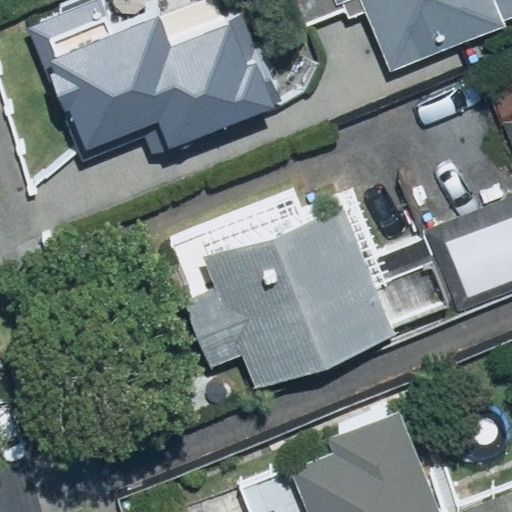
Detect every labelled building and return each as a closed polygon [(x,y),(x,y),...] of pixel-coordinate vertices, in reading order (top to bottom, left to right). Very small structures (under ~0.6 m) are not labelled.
[(111,0),(60,0),(28,14),(88,154),(154,126),(145,106),(162,99),(173,125),(282,78),(248,0),(148,0),(117,14),(111,0)] [(511,0),(367,0),(389,55),(511,6),(511,0)] [(466,300),(511,282),(511,112),(506,115),(511,131),(511,191),(436,219),(466,300)] [(258,373),(455,296),(429,230),(384,248),(358,181),(206,241),(220,274),(188,287),(213,351),(245,339),(258,373)] [(511,511),(511,472),(453,498),(406,388),(335,417),(343,435),(240,479),(253,511),(511,511)]
